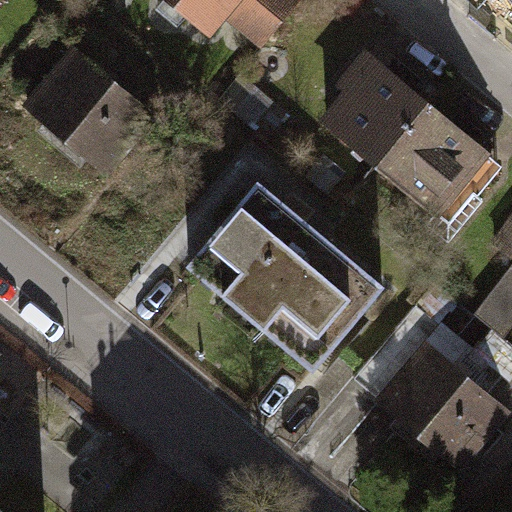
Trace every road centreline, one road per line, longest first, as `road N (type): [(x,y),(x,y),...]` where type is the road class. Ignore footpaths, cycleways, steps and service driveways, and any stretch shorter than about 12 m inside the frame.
road 1 (residential): [(304,511),(0,256)]
road 2 (residential): [(415,0),(511,82)]
